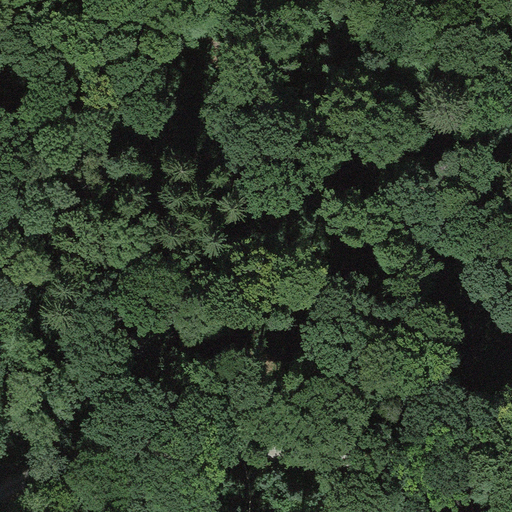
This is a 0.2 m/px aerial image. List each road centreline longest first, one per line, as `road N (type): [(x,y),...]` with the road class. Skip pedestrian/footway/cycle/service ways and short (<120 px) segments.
road 1 (track): [(483,511),(403,474),(178,454),(106,456),(0,491)]
road 2 (track): [(321,0),(511,81)]
